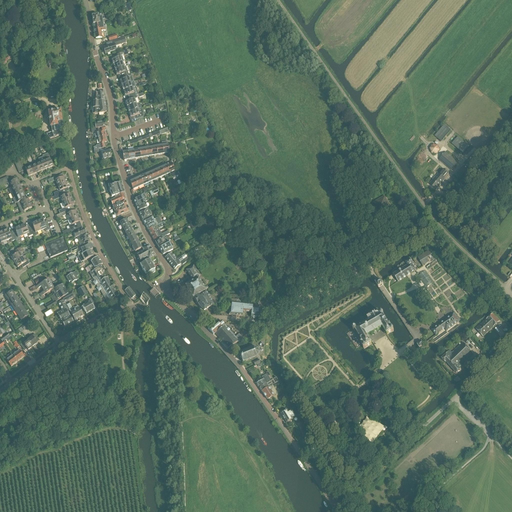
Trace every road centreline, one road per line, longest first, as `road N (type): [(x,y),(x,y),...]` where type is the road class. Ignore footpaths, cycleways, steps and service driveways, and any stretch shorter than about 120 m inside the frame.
road 1 (unclassified): [(511,292),(440,227),(276,0)]
road 2 (unclassified): [(161,285),(166,266),(123,181),(85,0)]
road 3 (tertiary): [(333,505),(239,366),(190,313)]
road 4 (unclassified): [(333,505),(511,345)]
road 5 (residential): [(129,308),(97,249),(69,165)]
